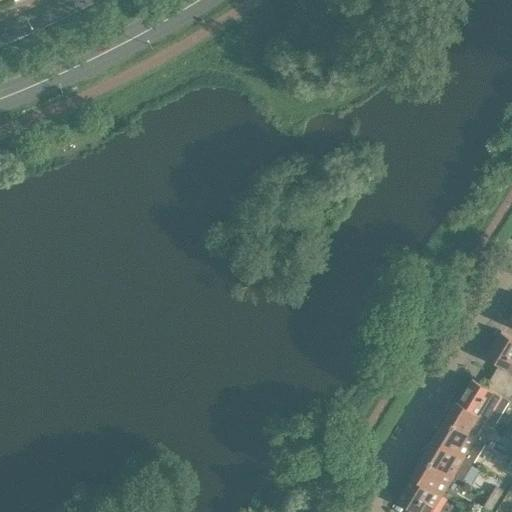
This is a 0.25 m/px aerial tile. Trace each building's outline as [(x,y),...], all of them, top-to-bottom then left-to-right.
[(486,355),(500,363),(493,374),(511,386),(511,336),(501,330),(486,355)] [(473,377),(459,400),(458,401),(488,420),(495,424),(510,400),(511,401),(511,399),(511,386),(493,374),(486,385),(473,377)] [(459,400),(457,399),(445,419),(477,438),(488,420),(458,401),(459,400)] [(486,444),(477,438),(445,419),(433,437),(474,462),(486,444)] [(422,455),(454,475),(463,480),(474,462),(433,437),(422,455)] [(443,493),(454,475),(422,455),(410,475),(412,476),(413,475),(443,493)] [(431,511),(443,493),(413,475),(412,476),(398,499),(411,508),(408,511),(431,511)] [(504,490),(496,485),(489,496),(497,501),(504,490)] [(482,507),(489,511),(490,511),(497,501),(489,496),(482,507)]
